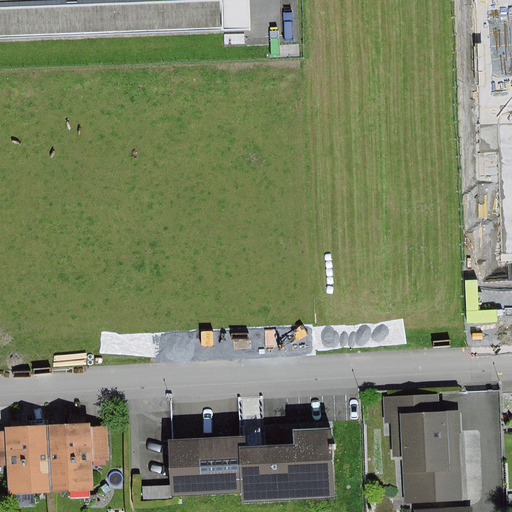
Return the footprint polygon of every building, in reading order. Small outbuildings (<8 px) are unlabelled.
[(0,0),(0,37),(218,30),(217,0),(0,0)] [(245,0),(217,0),(218,30),(247,29),(245,0)] [(435,397),(384,399),(385,421),(392,421),(393,454),(402,454),(405,503),(462,500),(462,499),(458,413),(436,414),(435,397)] [(88,423),(45,426),(49,493),(91,490),(89,462),(88,427),(88,423)] [(45,426),(4,428),(4,431),(6,466),(7,495),(49,493),(45,426)] [(106,426),(88,427),(89,462),(108,461),(106,426)] [(242,436),(167,440),(170,495),(238,492),(239,502),(332,497),(329,427),(289,429),(290,444),(242,446),(242,436)]
